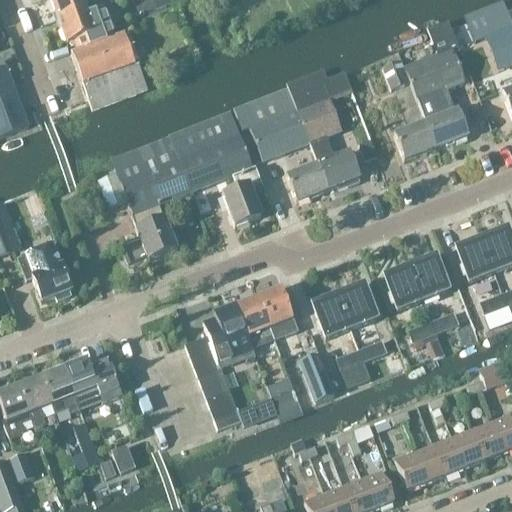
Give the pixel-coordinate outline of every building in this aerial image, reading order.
[(48,0),(57,23),(86,12),(84,6),(101,0),(48,0)] [(86,12),(57,23),(66,47),(69,46),(71,48),(75,49),(77,55),(112,42),(101,12),(88,17),(86,12)] [(478,81),(511,68),(511,30),(511,29),(465,48),(478,81)] [(122,38),(112,42),(77,55),(70,58),(81,88),(133,68),(122,38)] [(403,72),(409,87),(416,105),(425,126),(435,152),(467,140),(456,114),(454,115),(446,94),(464,87),(451,53),(403,72)] [(389,95),(409,87),(403,72),(400,64),(380,72),(389,95)] [(5,71),(0,72),(0,140),(27,131),(5,71)] [(511,123),(511,122),(511,92),(501,97),(511,123)] [(308,146),(295,112),(247,131),(260,165),(308,146)] [(403,165),(435,152),(425,126),(392,139),(403,165)] [(364,155),(392,148),(387,128),(360,134),(364,155)] [(191,195),(251,173),(238,138),(177,162),(191,195)] [(317,168),(327,194),(334,191),(336,195),(358,187),(357,183),(359,182),(348,156),(317,168)] [(191,195),(177,162),(118,184),(132,218),(191,195)] [(295,207),(327,194),(317,168),(285,180),(295,207)] [(254,172),(251,173),(231,180),(236,193),(221,199),(234,231),(260,220),(250,195),(261,191),(254,172)] [(113,177),(95,184),(105,211),(123,204),(113,177)] [(121,253),(126,267),(127,268),(128,269),(130,269),(131,269),(132,269),(146,264),(147,264),(175,253),(163,221),(134,233),(138,242),(123,248),(122,248),(122,249),(121,250),(121,251),(121,252),(121,253)] [(0,222),(0,260),(13,255),(0,222)] [(480,245),(493,276),(511,269),(511,252),(505,235),(480,245)] [(468,286),(493,276),(480,245),(456,254),(468,286)] [(50,250),(16,263),(25,286),(31,283),(40,306),(54,301),(56,305),(69,300),(68,296),(70,295),(60,269),(58,270),(50,250)] [(409,273),(421,305),(446,295),(433,263),(409,273)] [(396,314),(421,305),(409,273),(384,282),(396,314)] [(337,301),(349,333),(374,323),(362,291),(337,301)] [(257,302),(269,332),(291,323),(280,293),(257,302)] [(511,293),(501,298),(506,311),(511,308),(511,293)] [(506,311),(501,298),(478,307),(483,319),(506,311)] [(324,343),(349,333),(337,301),(312,311),(324,343)] [(269,332),(257,302),(235,310),(246,340),(269,332)] [(235,310),(200,323),(207,340),(211,351),(215,362),(215,363),(226,358),(240,353),(244,363),(254,359),(246,340),(235,310)] [(429,326),(434,339),(458,330),(452,317),(429,326)] [(411,349),(434,339),(429,326),(406,335),(411,349)] [(188,360),(211,351),(207,340),(184,349),(188,360)] [(380,345),(357,354),(362,367),(386,358),(380,345)] [(215,362),(211,351),(188,360),(192,371),(215,362)] [(369,384),(362,367),(357,354),(333,364),(346,394),(369,384)] [(317,357),(299,365),(315,406),(334,399),(317,357)] [(215,362),(192,371),(196,381),(219,372),(215,363),(215,362)] [(62,373),(72,399),(84,395),(90,410),(112,401),(104,379),(93,383),(86,364),(62,373)] [(481,385),(484,393),(485,394),(507,385),(499,365),(476,374),(481,385)] [(223,383),(219,372),(196,381),(200,392),(223,383)] [(50,408),(72,399),(62,373),(40,382),(50,408)] [(17,390),(30,424),(33,432),(44,428),(38,413),(50,408),(40,382),(17,390)] [(227,394),(223,383),(200,392),(204,402),(227,394)] [(275,414),(297,405),(293,395),(289,396),(285,385),(273,389),(277,401),(271,403),(275,414)] [(476,396),(484,393),(481,385),(473,388),(476,396)] [(476,396),(473,388),(465,391),(468,400),(476,396)] [(19,428),(30,424),(17,390),(0,396),(0,413),(5,426),(5,425),(11,440),(22,436),(19,428)] [(227,394),(204,402),(208,413),(231,404),(227,394)] [(443,400),(435,403),(438,411),(446,408),(443,400)] [(251,423),(275,414),(271,403),(247,412),(251,423)] [(438,411),(435,403),(427,406),(430,414),(438,411)] [(231,404),(208,413),(212,423),(235,415),(231,404)] [(235,415),(212,423),(216,435),(239,426),(235,415)] [(405,415),(397,418),(400,426),(408,423),(405,415)] [(400,426),(397,418),(389,421),(392,429),(400,426)] [(489,427),(501,458),(511,453),(511,429),(508,420),(489,427)] [(81,457),(93,453),(83,427),(71,432),(81,457)] [(482,465),(501,458),(489,427),(470,435),(482,465)] [(123,429),(109,434),(114,447),(129,442),(123,429)] [(463,473),(482,465),(470,435),(451,442),(463,473)] [(351,436),(343,439),(346,447),(354,444),(351,436)] [(346,447),(343,439),(335,442),(338,450),(346,447)] [(463,473),(451,442),(432,450),(444,480),(463,473)] [(110,454),(119,479),(133,474),(124,449),(110,454)] [(444,480),(432,450),(413,457),(425,488),(444,480)] [(313,451),(305,454),(309,462),(317,459),(313,451)] [(309,462),(305,454),(297,457),(300,465),(309,462)] [(26,457),(7,464),(16,488),(35,482),(26,457)] [(425,488),(413,457),(393,465),(405,495),(425,488)] [(14,489),(5,464),(0,466),(0,511),(22,511),(14,489)] [(361,484),(371,511),(378,511),(392,507),(380,476),(361,484)] [(371,511),(361,484),(342,491),(349,511),(371,511)] [(349,511),(342,491),(323,499),(327,511),(349,511)] [(327,511),(323,499),(303,506),(305,511),(327,511)]
